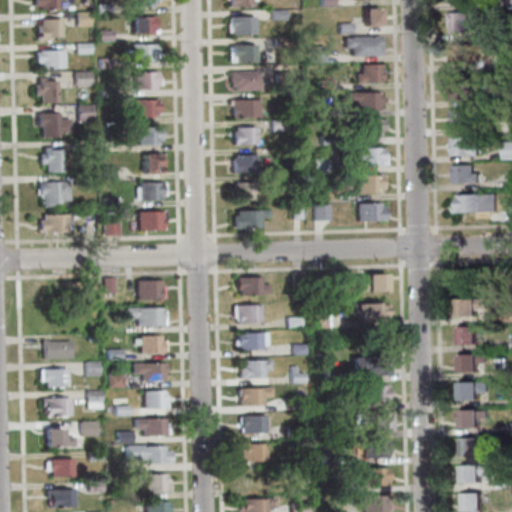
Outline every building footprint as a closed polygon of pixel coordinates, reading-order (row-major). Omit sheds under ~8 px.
[(53,0),(54,9),(36,9),(36,6),(31,6),(30,0),(53,0)] [(93,12),(93,4),(107,4),(107,12),(93,12)] [(380,25),(380,7),(362,7),(362,25),(380,25)] [(281,8),(281,19),(266,20),(266,9),(281,8)] [(72,26),(72,12),(86,12),(86,26),(72,26)] [(450,33),(449,25),(448,25),(447,13),(466,13),(467,32),(450,33)] [(253,32),(253,15),(226,15),(226,32),(253,32)] [(129,34),(128,17),(151,16),(152,29),(154,29),(154,33),(129,34)] [(32,41),(32,25),(37,25),(37,20),(56,19),(57,36),(45,36),(45,40),(32,41)] [(334,33),(347,32),(347,22),(334,23),(334,33)] [(109,40),(95,40),(95,30),(108,30),(109,40)] [(378,55),(377,34),(345,35),(346,37),(340,37),(341,47),(345,47),(345,56),(378,55)] [(270,47),(285,46),(285,36),(270,36),(270,47)] [(87,53),(72,54),(72,43),(87,43),(87,53)] [(128,44),(151,43),(151,46),(154,46),(154,57),(148,57),(148,61),(128,61),(128,58),(123,58),(122,50),(128,50),(128,44)] [(451,44),(477,43),(477,44),(486,44),(487,52),(477,53),(477,61),(449,62),(449,55),(451,55),(451,44)] [(228,61),(255,61),(255,44),(228,44),(228,61)] [(320,61),(319,45),(305,45),(305,62),(320,61)] [(60,68),(36,68),(36,63),(32,63),(32,52),(36,52),(36,50),(59,50),(60,68)] [(491,57),(505,57),(505,70),(492,71),(491,57)] [(95,69),(95,58),(109,58),(110,68),(95,69)] [(356,62),(356,72),(351,72),(351,81),(378,81),(378,62),(356,62)] [(229,90),(256,89),(255,69),(226,71),(226,85),(229,85),(229,90)] [(71,71),(87,70),(88,85),(71,85),(71,71)] [(153,71),(153,78),(157,78),(157,85),(151,85),(151,89),(132,89),(132,72),(153,71)] [(285,89),(285,71),(271,71),(272,90),(285,89)] [(34,79),(52,78),(53,102),(36,103),(36,94),(31,94),(30,85),(34,85),(34,79)] [(327,89),(314,89),(314,80),(327,79),(327,89)] [(474,100),(450,101),(449,84),(469,83),(469,91),(474,90),(474,100)] [(111,96),(96,96),(96,86),(110,86),(111,96)] [(352,101),(352,108),(382,108),(382,90),(345,90),(345,101),(352,101)] [(131,99),(155,98),(155,112),(152,112),(152,116),(132,116),(131,99)] [(258,116),(258,99),(228,99),(228,116),(258,116)] [(73,119),(73,105),(88,104),(88,119),(73,119)] [(315,117),(328,117),(328,108),(315,108),(315,117)] [(450,111),(481,109),(481,118),(475,119),(476,127),(451,128),(450,111)] [(33,125),(33,112),(53,112),(54,119),(65,118),(65,132),(54,132),(54,136),(38,136),(37,125),(33,125)] [(353,136),(377,136),(377,130),(381,130),(381,118),(352,119),(353,136)] [(282,130),(282,119),(267,120),(268,131),(282,130)] [(157,139),(154,139),(154,144),(134,144),(134,127),(157,126),(157,139)] [(231,144),(256,144),(256,126),(231,126),(231,144)] [(316,145),(329,145),(329,135),(315,136),(316,145)] [(476,155),(451,156),(450,139),(470,138),(470,146),(476,146),(476,155)] [(112,150),(98,151),(97,141),(111,141),(112,150)] [(511,158),(502,159),(501,142),(511,141),(511,158)] [(351,165),(383,164),(383,155),(379,155),(378,146),(344,147),(344,157),(351,157),(351,165)] [(58,172),(42,172),(42,163),(36,163),(36,153),(40,153),(39,147),(47,147),(47,150),(58,150),(58,172)] [(139,172),(139,153),(157,152),(157,167),(156,167),(156,171),(139,172)] [(255,153),(231,153),(231,172),(255,172),(255,153)] [(310,172),(324,171),(324,157),(309,158),(310,172)] [(98,166),(111,165),(112,178),(99,179),(98,166)] [(451,183),(450,166),(471,165),(471,174),(477,173),(478,182),(451,183)] [(85,184),(71,185),(71,174),(85,173),(85,184)] [(380,173),(351,173),(351,192),(376,192),(376,186),(381,186),(380,173)] [(162,195),(156,195),(156,198),(135,199),(135,181),(162,181),(162,195)] [(258,199),(258,181),(233,181),(233,199),(258,199)] [(35,194),(34,183),(64,182),(64,199),(56,199),(56,205),(39,206),(38,194),(35,194)] [(317,200),(333,199),(333,189),(317,190),(317,200)] [(495,211),(453,212),(452,204),(456,204),(456,195),(494,194),(495,211)] [(113,207),(100,207),(100,197),(112,197),(113,207)] [(298,218),(298,202),(287,202),(287,219),(298,218)] [(355,219),(382,219),(382,206),(377,206),(377,202),(355,202),(355,219)] [(311,203),(311,219),(329,219),(329,203),(311,203)] [(231,209),(231,228),(259,228),(259,217),(268,217),(268,209),(231,209)] [(134,229),(133,212),(161,212),(162,223),(159,223),(160,229),(134,229)] [(38,215),(63,214),(63,231),(39,232),(39,230),(35,230),(35,220),(39,220),(38,215)] [(99,234),(99,218),(115,218),(115,234),(99,234)] [(455,270),(455,288),(473,287),(473,269),(455,270)] [(290,288),(289,271),(299,271),(299,287),(290,288)] [(358,282),(363,282),(363,272),(382,272),(383,289),(358,290),(358,282)] [(309,288),(308,273),(322,273),(323,287),(309,288)] [(232,288),(232,277),(257,276),(257,284),(265,283),(265,292),(257,292),(257,294),(237,294),(236,288),(232,288)] [(100,292),(100,277),(110,277),(111,292),(100,292)] [(32,305),(32,281),(48,280),(49,292),(51,292),(51,304),(32,305)] [(133,298),(133,281),(158,280),(158,298),(133,298)] [(485,308),(485,298),(454,298),(454,315),(474,315),(474,308),(485,308)] [(383,320),(355,320),(355,311),(346,311),(346,303),(383,302),(383,320)] [(257,304),(257,321),(234,322),(234,316),(229,317),(229,305),(257,304)] [(159,306),(159,311),(162,310),(162,324),(133,325),(133,316),(122,317),(122,307),(159,306)] [(503,321),(511,321),(511,308),(503,308),(503,321)] [(323,326),(309,327),(309,314),(323,313),(323,326)] [(298,316),(298,326),(284,326),(284,316),(298,316)] [(475,325),(456,325),(456,344),(475,344),(475,325)] [(234,332),(263,332),(263,344),(258,345),(258,348),(234,349),(234,332)] [(136,352),(136,335),(156,335),(156,340),(159,340),(160,352),(136,352)] [(38,357),(38,341),(65,340),(66,357),(38,357)] [(289,353),(289,344),(302,343),(303,353),(289,353)] [(104,359),(104,349),(118,348),(119,358),(104,359)] [(486,353),(458,353),(458,372),(476,372),(476,362),(486,362),(486,353)] [(348,369),(348,356),(384,355),(384,373),(355,374),(355,368),(348,369)] [(266,369),(260,369),(260,376),(236,377),(235,365),(238,365),(238,360),(266,359),(266,369)] [(95,374),(81,375),(81,362),(95,361),(95,374)] [(161,361),(161,379),(137,380),(137,373),(129,373),(128,362),(161,361)] [(287,365),(292,365),(293,372),(301,372),(301,382),(288,383),(287,365)] [(63,368),(63,385),(41,385),(41,380),(36,380),(36,369),(63,368)] [(315,381),(315,370),(332,370),(332,381),(315,381)] [(119,372),(120,387),(105,387),(105,373),(119,372)] [(477,392),(485,392),(485,381),(457,381),(457,399),(477,399),(477,392)] [(383,384),(384,401),(363,401),(363,385),(383,384)] [(268,396),(259,396),(259,405),(236,405),(235,387),(267,387),(268,396)] [(83,407),(82,391),(97,390),(98,407),(83,407)] [(140,407),(139,391),(160,390),(160,395),(163,395),(164,407),(140,407)] [(41,415),(41,405),(37,405),(37,398),(66,398),(66,414),(41,415)] [(302,410),(289,410),(289,400),(302,400),(302,410)] [(111,405),(125,405),(125,415),(112,415),(111,405)] [(459,408),(459,427),(478,427),(478,417),(484,417),(484,408),(459,408)] [(368,428),(367,412),(386,411),(386,427),(368,428)] [(237,432),(237,416),(261,415),(262,431),(237,432)] [(139,435),(139,427),(130,427),(130,418),(162,417),(162,422),(165,422),(166,434),(139,435)] [(91,434),(76,435),(76,420),(91,420),(91,434)] [(283,437),(283,426),(298,425),(299,437),(283,437)] [(312,437),(312,426),(326,425),(326,437),(312,437)] [(58,427),(58,436),(69,436),(69,445),(40,445),(39,427),(58,427)] [(128,430),(128,442),(113,442),(113,431),(128,430)] [(459,454),(478,454),(478,436),(459,436),(459,454)] [(386,453),(383,453),(383,457),(361,457),(360,440),(385,439),(386,453)] [(240,444),(262,443),(263,460),(240,461),(240,444)] [(122,460),(122,446),(160,445),(160,450),(166,450),(167,462),(140,463),(140,459),(122,460)] [(334,455),(334,465),(320,465),(319,450),(325,449),(325,455),(334,455)] [(84,461),(84,451),(98,450),(98,460),(84,461)] [(44,470),(44,459),(69,458),(69,475),(48,476),(47,470),(44,470)] [(459,464),(459,482),(479,481),(478,474),(490,474),(490,463),(459,464)] [(360,485),(360,468),(384,467),(384,482),(383,482),(383,484),(360,485)] [(262,489),(239,489),(238,472),(261,471),(262,489)] [(165,478),(166,489),(142,490),(141,474),(162,473),(162,478),(165,478)] [(99,491),(84,491),(83,481),(98,481),(99,491)] [(330,493),(330,482),(343,481),(344,492),(330,493)] [(70,488),(70,505),(45,506),(45,497),(42,497),(42,489),(70,488)] [(461,492),(461,510),(479,509),(479,492),(461,492)] [(386,509),(383,509),(383,511),(360,511),(360,496),(386,495),(386,509)] [(272,507),(263,507),(263,511),(239,511),(239,498),(272,497),(272,507)] [(141,511),(141,501),(165,501),(165,511),(141,511)] [(287,511),(287,503),(304,503),(304,511),(287,511)]
